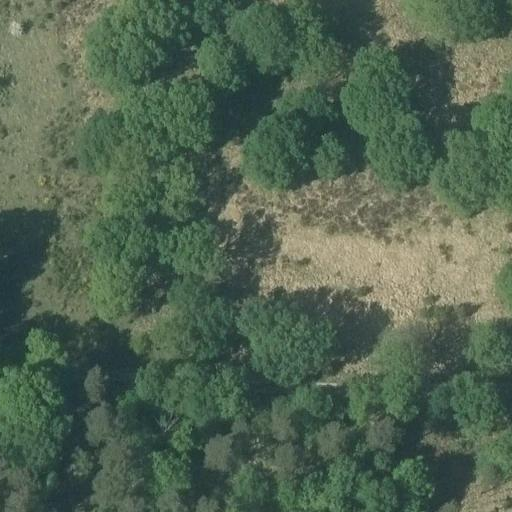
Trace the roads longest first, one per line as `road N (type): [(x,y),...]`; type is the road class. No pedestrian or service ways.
road 1 (track): [(511,387),(49,374)]
road 2 (track): [(59,511),(49,374)]
